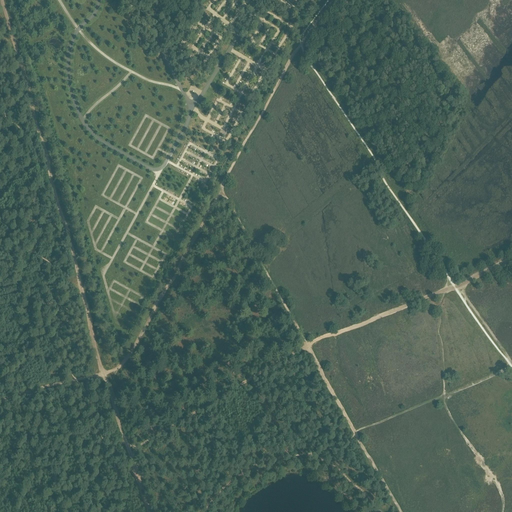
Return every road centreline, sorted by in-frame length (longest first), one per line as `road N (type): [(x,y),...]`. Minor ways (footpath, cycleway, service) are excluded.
road 1 (track): [(2,0),(105,375)]
road 2 (track): [(221,190),(140,337),(105,375)]
road 3 (track): [(130,451),(307,345)]
road 4 (track): [(307,345),(400,511)]
road 5 (track): [(307,345),(221,190)]
road 6 (track): [(299,40),(221,190)]
road 7 (track): [(454,286),(307,345)]
